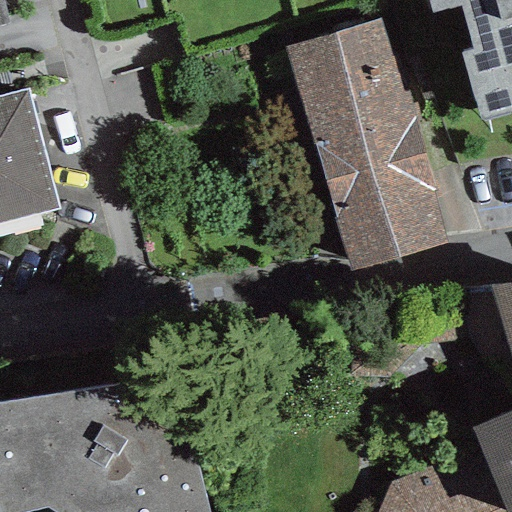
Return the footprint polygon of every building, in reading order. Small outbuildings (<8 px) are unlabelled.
[(0,0),(0,21),(9,19),(3,0),(0,0)] [(511,0),(428,0),(431,8),(457,0),(459,0),(472,45),(461,48),(481,114),(511,105),(511,0)] [(384,15),(286,43),(351,265),(448,237),(384,15)] [(27,86),(0,92),(0,218),(57,204),(27,86)] [(511,277),(466,286),(468,314),(461,320),(467,334),(478,349),(488,362),(498,365),(511,392),(511,391),(511,277)] [(65,511),(209,511),(191,434),(182,414),(170,398),(157,386),(144,380),(126,377),(0,399),(0,511),(4,511),(48,502),(65,511)] [(511,511),(511,406),(469,423),(504,511),(511,511)]
